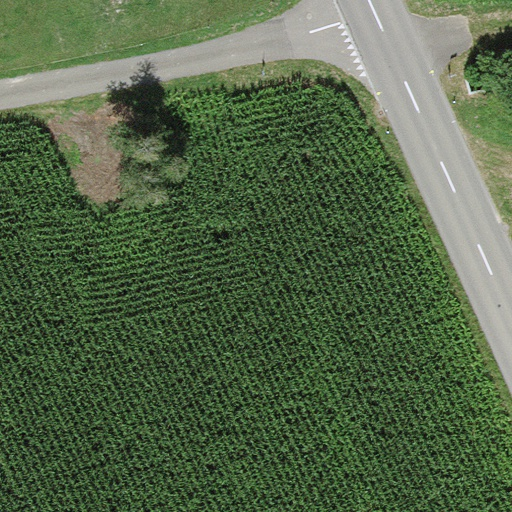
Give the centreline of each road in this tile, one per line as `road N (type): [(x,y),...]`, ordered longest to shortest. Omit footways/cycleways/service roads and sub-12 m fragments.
road 1 (unclassified): [(0,92),(382,22)]
road 2 (tertiary): [(382,22),(511,311)]
